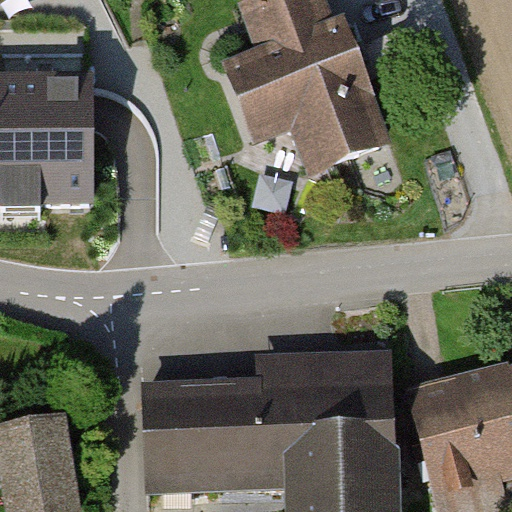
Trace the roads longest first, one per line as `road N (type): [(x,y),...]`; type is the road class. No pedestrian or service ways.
road 1 (residential): [(113,311),(177,292),(511,265)]
road 2 (residential): [(131,511),(113,311)]
